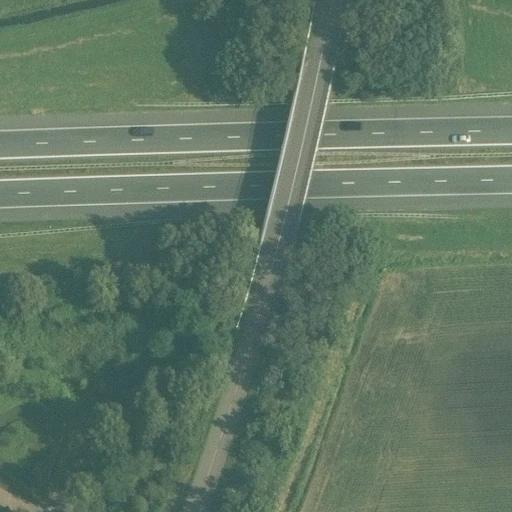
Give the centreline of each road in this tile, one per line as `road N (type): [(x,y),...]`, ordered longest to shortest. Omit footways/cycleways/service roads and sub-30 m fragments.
road 1 (tertiary): [(195,511),(242,388),(330,0)]
road 2 (motorway): [(0,195),(511,182)]
road 3 (motorway): [(511,135),(0,146)]
